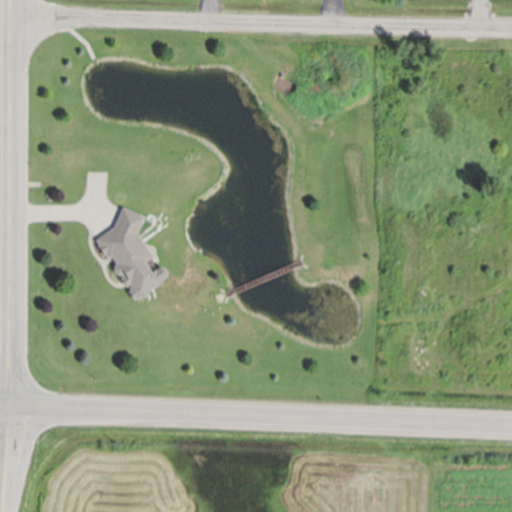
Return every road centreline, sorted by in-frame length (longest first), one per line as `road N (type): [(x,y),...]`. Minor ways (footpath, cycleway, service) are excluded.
road 1 (secondary): [(0,409),(511,427)]
road 2 (secondary): [(7,511),(12,0)]
road 3 (residential): [(12,18),(511,29)]
